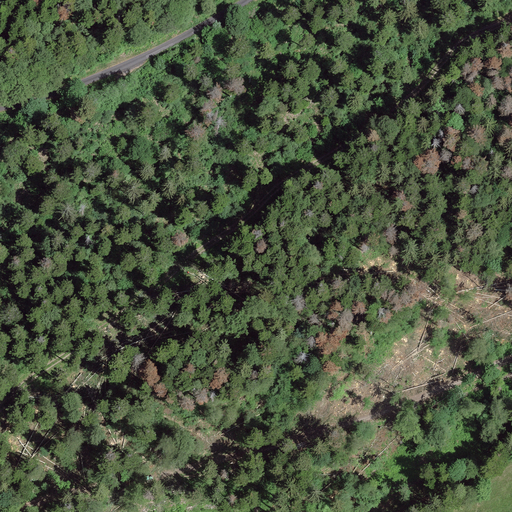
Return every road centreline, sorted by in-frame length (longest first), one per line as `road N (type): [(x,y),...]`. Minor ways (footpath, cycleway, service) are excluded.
road 1 (track): [(0,409),(280,187),(377,129),(456,46),(511,19)]
road 2 (track): [(511,361),(390,413),(26,511)]
road 3 (track): [(248,0),(98,78),(0,109)]
road 4 (track): [(0,149),(100,94),(132,63)]
